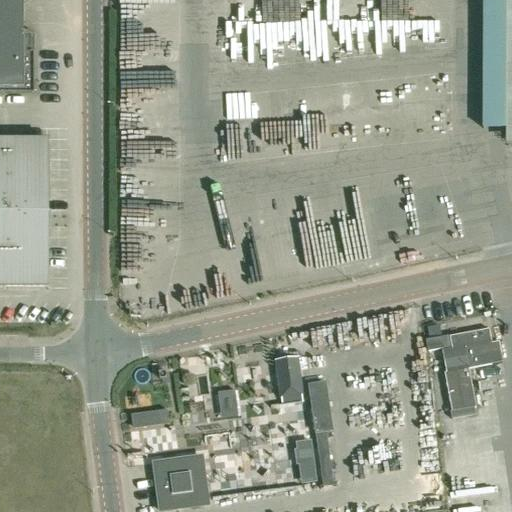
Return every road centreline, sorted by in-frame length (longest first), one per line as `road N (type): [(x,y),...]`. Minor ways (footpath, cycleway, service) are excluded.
road 1 (unclassified): [(97,355),(511,266)]
road 2 (unclassified): [(97,355),(94,0)]
road 3 (unclassified): [(115,511),(97,355)]
